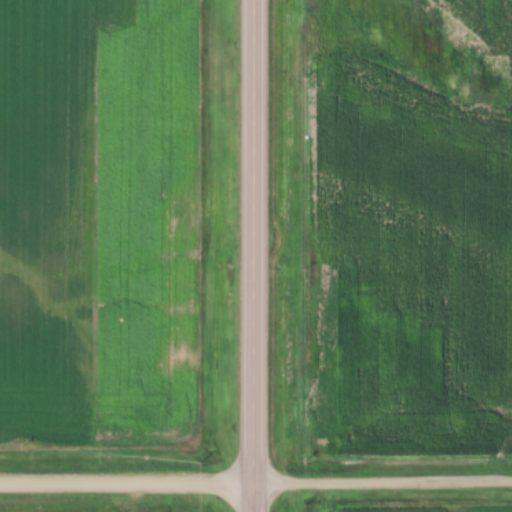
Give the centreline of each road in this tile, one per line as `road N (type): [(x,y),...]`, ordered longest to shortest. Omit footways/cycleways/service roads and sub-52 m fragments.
road 1 (primary): [(254,511),(255,0)]
road 2 (track): [(511,483),(255,484)]
road 3 (residential): [(255,484),(0,484)]
